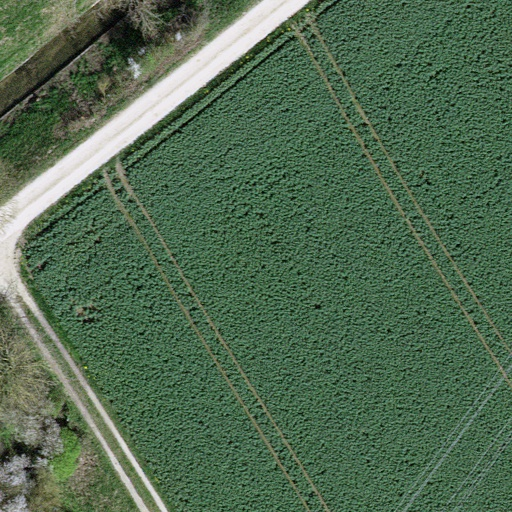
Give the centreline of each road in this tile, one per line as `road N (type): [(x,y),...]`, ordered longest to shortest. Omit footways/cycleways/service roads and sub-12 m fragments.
road 1 (track): [(277,0),(0,233)]
road 2 (track): [(0,266),(150,511)]
